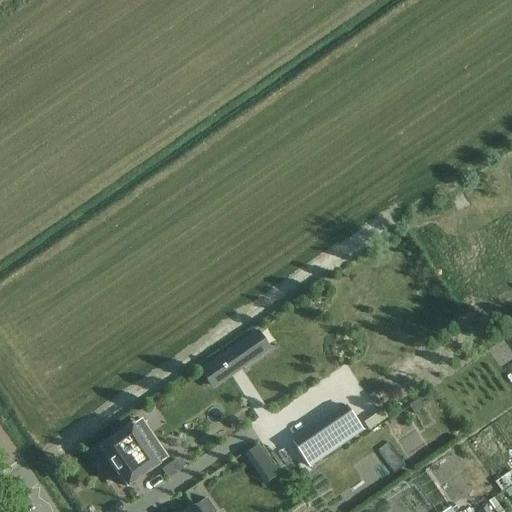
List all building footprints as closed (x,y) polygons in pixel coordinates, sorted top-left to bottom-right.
[(120,0),(109,0),(108,1),(111,8),(122,3),(120,0)] [(195,0),(191,0),(178,10),(200,43),(217,31),(195,0)] [(218,0),(195,0),(217,31),(233,20),(218,0)] [(243,0),(218,0),(233,20),(249,9),(243,0)] [(92,8),(82,13),(85,20),(96,15),(92,8)] [(82,13),(71,18),(74,25),(85,20),(82,13)] [(153,23),(135,31),(151,67),(170,59),(153,23)] [(511,40),(501,24),(478,40),(495,64),(485,71),(499,92),(511,84),(505,76),(511,70),(511,40)] [(135,31),(117,39),(134,75),(151,67),(135,31)] [(117,39),(98,48),(114,84),(134,75),(117,39)] [(98,48),(79,57),(96,93),(114,84),(98,48)] [(448,61),(431,73),(453,106),(470,94),(448,61)] [(431,73),(415,84),(438,116),(453,106),(431,73)] [(415,84),(396,97),(419,129),(438,116),(415,84)] [(318,151),(298,165),(323,201),(342,188),(348,196),(359,188),(345,167),(335,174),(318,151)] [(478,154),(468,160),(473,167),(482,160),(478,154)] [(468,160),(458,167),(463,174),(473,167),(468,160)] [(298,165),(277,179),(293,203),(283,210),(298,231),(309,223),(304,215),(323,201),(298,165)] [(258,192),(237,207),(262,244),(284,229),(258,192)] [(237,207),(216,221),(241,258),(262,244),(237,207)] [(216,221),(195,236),(220,272),(241,258),(216,221)] [(195,236),(174,250),(200,287),(220,272),(195,236)] [(174,250),(154,264),(179,301),(200,287),(174,250)] [(154,264),(133,279),(158,315),(179,301),(154,264)] [(292,267),(282,273),(287,280),(297,273),(292,267)] [(282,273),(273,280),(277,287),(287,280),(282,273)] [(133,279),(112,293),(137,330),(158,315),(133,279)] [(112,293),(91,307),(117,344),(137,330),(112,293)] [(251,295),(241,302),(246,309),(255,302),(251,295)] [(241,302),(231,309),(236,316),(246,309),(241,302)] [(91,307),(70,322),(95,359),(117,344),(91,307)] [(209,324),(200,331),(204,337),(214,331),(209,324)] [(200,331),(190,338),(194,344),(204,337),(200,331)] [(256,334),(219,360),(223,366),(221,368),(223,372),(226,370),(230,376),(230,377),(267,350),(256,334)] [(46,339),(23,355),(49,391),(70,376),(75,384),(87,376),(73,356),(62,363),(46,339)] [(168,353),(158,360),(163,366),(173,359),(168,353)] [(158,360),(148,366),(153,373),(163,366),(158,360)] [(126,382),(116,389),(120,395),(130,389),(126,382)] [(362,432),(345,407),(292,443),(309,468),(362,432)] [(126,488),(158,466),(131,427),(99,448),(108,461),(107,462),(116,476),(117,475),(126,488)] [(288,493),(268,507),(271,511),(300,511),(301,511),(288,493)] [(186,511),(214,511),(206,499),(186,511)]
